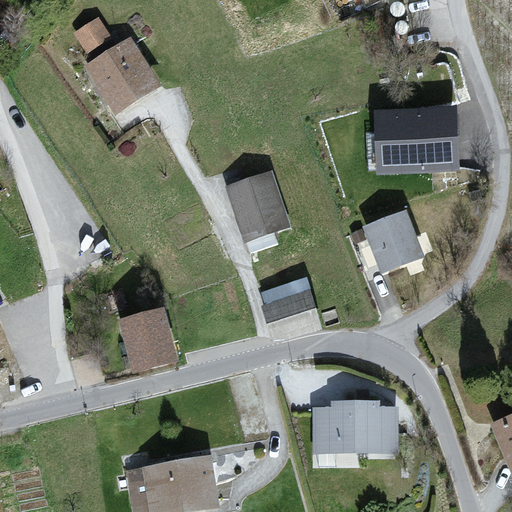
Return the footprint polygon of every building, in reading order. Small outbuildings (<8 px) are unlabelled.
[(104,14),(74,28),(85,51),(115,38),(104,14)] [(138,45),(88,72),(122,120),(166,91),(138,45)] [(463,99),(376,101),(377,165),(464,164),(463,99)] [(277,179),(226,192),(245,248),(295,231),(277,179)] [(418,220),(370,235),(390,281),(434,268),(418,220)] [(313,290),(262,304),(274,341),(324,329),(313,290)] [(171,309),(120,322),(133,377),(184,364),(171,309)] [(337,412),(318,412),(318,459),(407,461),(406,416),(391,415),(390,407),(337,407),(337,412)] [(511,427),(502,431),(511,453),(511,427)] [(228,511),(219,465),(130,478),(138,511),(228,511)]
